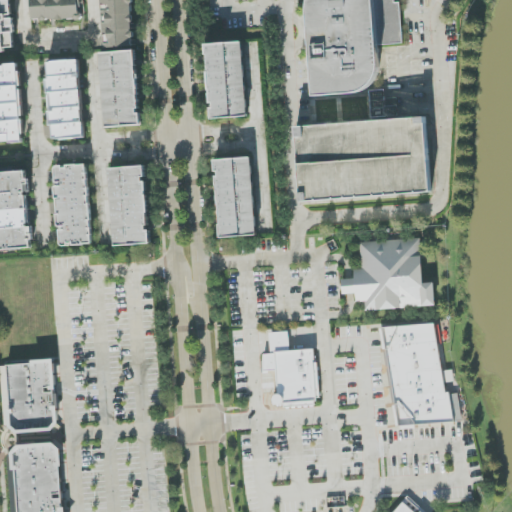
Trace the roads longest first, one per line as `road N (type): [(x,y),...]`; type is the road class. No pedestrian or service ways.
road 1 (tertiary): [(156,0),(201,511)]
road 2 (tertiary): [(220,511),(178,0)]
